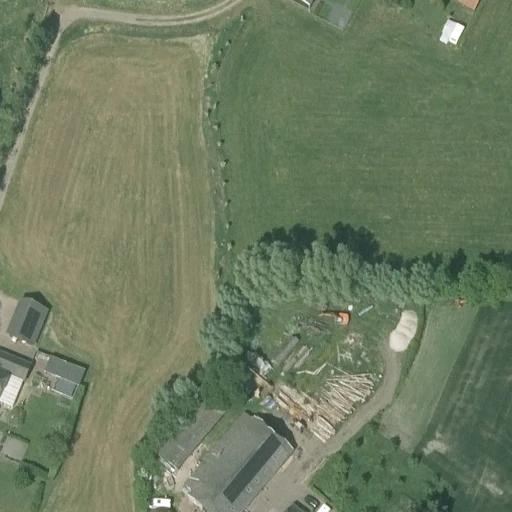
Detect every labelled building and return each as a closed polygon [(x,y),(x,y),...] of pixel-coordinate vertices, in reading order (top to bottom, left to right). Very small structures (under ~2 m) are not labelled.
[(288,0),(307,10),(313,0),(288,0)] [(460,0),(458,4),(473,13),(480,0),(460,0)] [(19,265),(13,277),(50,293),(62,266),(16,246),(9,261),(19,265)] [(30,347),(35,336),(12,327),(8,338),(30,347)] [(23,384),(30,369),(4,358),(0,367),(0,397),(8,378),(23,384)] [(84,374),(49,359),(43,375),(77,389),(84,374)] [(201,511),(242,511),(292,454),(253,421),(186,499),(201,511)]
